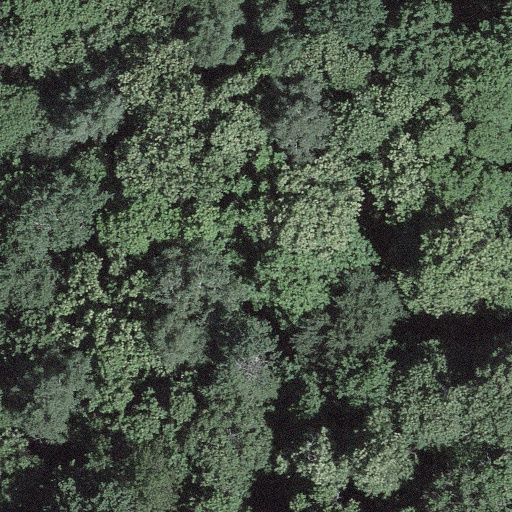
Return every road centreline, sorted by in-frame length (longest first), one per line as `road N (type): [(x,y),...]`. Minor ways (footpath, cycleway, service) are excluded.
road 1 (track): [(511,153),(430,242),(192,367),(52,511)]
road 2 (track): [(300,511),(511,414)]
